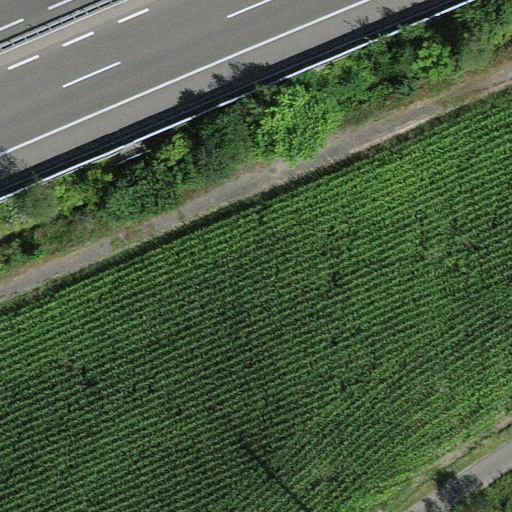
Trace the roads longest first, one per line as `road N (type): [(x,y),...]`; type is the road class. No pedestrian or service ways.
road 1 (track): [(511,72),(0,296)]
road 2 (motorway): [(0,113),(268,0)]
